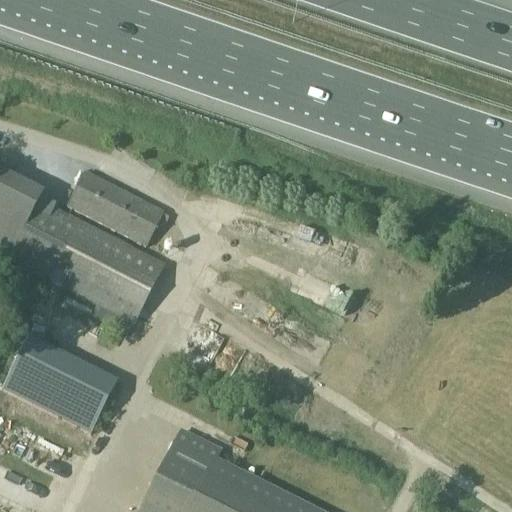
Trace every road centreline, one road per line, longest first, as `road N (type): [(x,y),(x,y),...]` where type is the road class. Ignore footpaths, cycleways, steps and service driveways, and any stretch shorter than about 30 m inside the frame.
road 1 (motorway): [(72,0),(511,150)]
road 2 (motorway): [(511,46),(374,0)]
